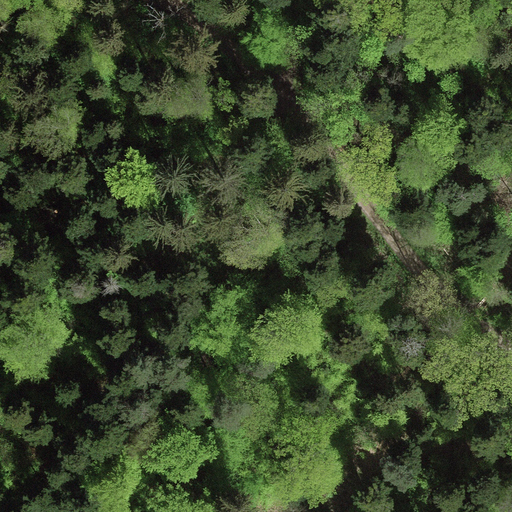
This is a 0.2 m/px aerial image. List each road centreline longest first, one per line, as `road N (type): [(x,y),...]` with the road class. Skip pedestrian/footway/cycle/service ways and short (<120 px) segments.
road 1 (track): [(210,511),(206,380),(281,98),(292,0)]
road 2 (track): [(511,355),(407,255),(281,98),(184,0)]
